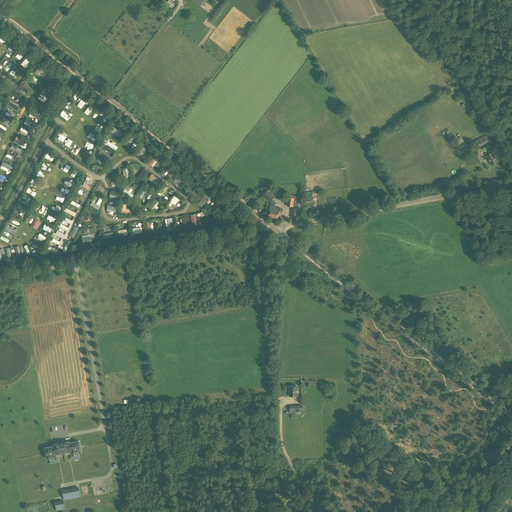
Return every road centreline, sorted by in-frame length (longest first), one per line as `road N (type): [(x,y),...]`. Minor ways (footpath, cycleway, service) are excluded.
road 1 (unclassified): [(275,227),(0,12)]
road 2 (unclassified): [(511,416),(275,227)]
road 3 (unclassified): [(0,279),(275,227)]
road 4 (unclassified): [(275,227),(511,184)]
road 5 (track): [(511,160),(417,0)]
road 6 (unclassified): [(405,511),(511,444)]
